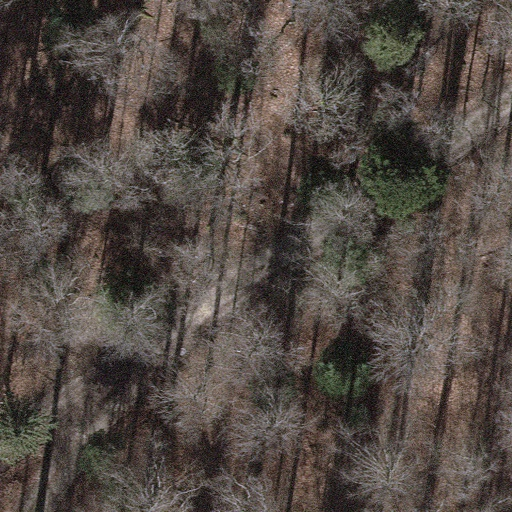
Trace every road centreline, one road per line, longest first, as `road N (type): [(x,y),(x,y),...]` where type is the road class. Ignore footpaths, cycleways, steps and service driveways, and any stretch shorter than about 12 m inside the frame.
road 1 (track): [(511,113),(217,320),(91,446),(48,511)]
road 2 (track): [(0,463),(217,320)]
